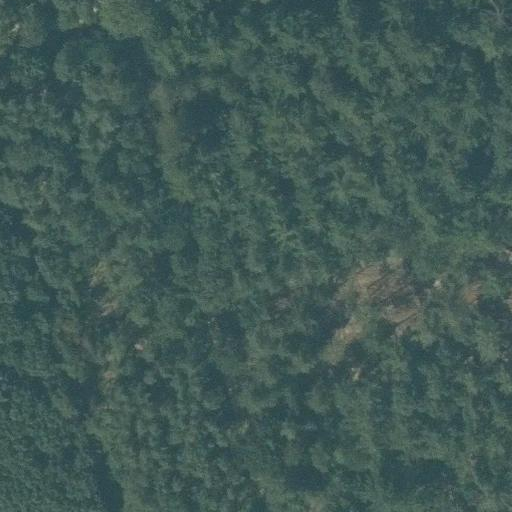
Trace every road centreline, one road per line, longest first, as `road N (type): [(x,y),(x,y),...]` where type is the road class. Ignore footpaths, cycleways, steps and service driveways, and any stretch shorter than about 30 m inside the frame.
road 1 (track): [(129,27),(278,511)]
road 2 (track): [(129,27),(0,50)]
